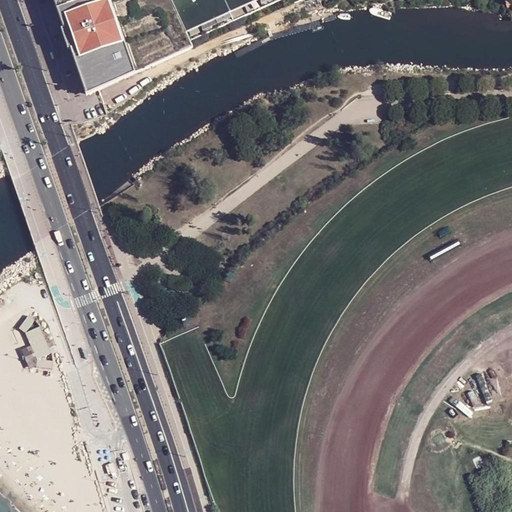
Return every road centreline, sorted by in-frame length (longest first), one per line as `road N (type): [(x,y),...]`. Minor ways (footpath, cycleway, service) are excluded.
road 1 (tertiary): [(184,511),(7,0)]
road 2 (tertiary): [(0,59),(159,511)]
